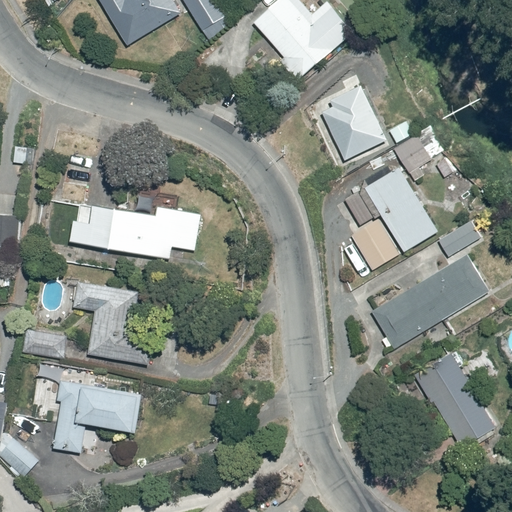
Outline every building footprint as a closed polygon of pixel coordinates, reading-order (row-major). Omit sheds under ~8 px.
[(42,0),(52,10),(62,0),(42,0)] [(103,0),(131,44),(186,11),(179,0),(103,0)] [(222,0),(188,0),(209,36),(235,21),(222,0)] [(326,0),(316,10),(307,0),(278,0),(257,20),(289,54),(281,61),(302,83),(360,30),(332,0),(326,0)] [(389,137),(364,84),(336,97),(338,103),(324,109),(347,157),(389,137)] [(452,153),(434,123),(396,145),(414,175),(452,153)] [(32,144),(18,143),(17,162),(31,163),(32,144)] [(443,228),(404,164),(368,187),(386,216),(355,235),(359,242),(346,250),(361,273),(373,266),(376,270),(443,228)] [(81,198),(73,241),(170,259),(172,246),(199,251),(207,211),(161,203),(160,212),(81,198)] [(0,266),(11,267),(12,247),(20,248),(22,214),(0,212),(0,266)] [(486,236),(475,218),(442,238),(453,256),(486,236)] [(374,309),(376,312),(398,349),(426,333),(434,347),(489,315),(480,299),(493,291),(471,252),(374,309)] [(145,288),(83,279),(79,305),(99,308),(93,352),(154,360),(158,330),(140,327),(145,288)] [(70,334),(31,328),(28,349),(67,355),(70,334)] [(455,351),(419,373),(464,447),(501,425),(455,351)] [(64,380),(63,384),(61,398),(67,399),(60,447),(87,450),(91,421),(141,427),(146,391),(64,380)] [(9,398),(0,397),(0,455),(2,455),(9,398)] [(43,459),(20,438),(4,455),(27,476),(43,459)]
